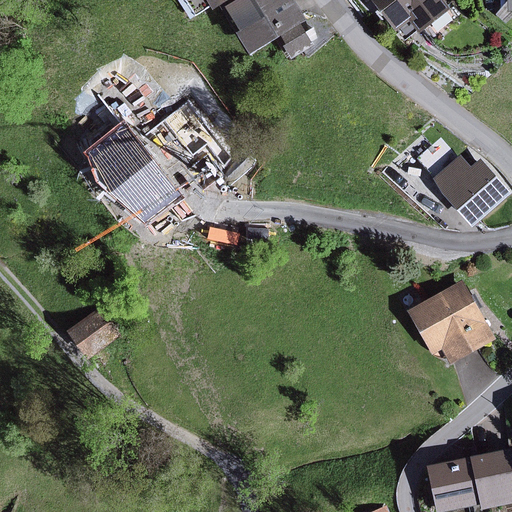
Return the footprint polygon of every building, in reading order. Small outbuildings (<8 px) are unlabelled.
[(214,0),(221,10),(233,2),(236,0),(214,0)] [(251,29),(247,32),(261,53),(288,34),(301,54),(321,41),(308,22),(315,18),(302,0),(236,0),(233,2),(251,29)] [(453,0),(382,0),(406,30),(420,20),(428,30),(459,6),(453,0)] [(147,190),(167,214),(200,185),(174,156),(166,162),(161,157),(158,159),(118,113),(86,140),(137,199),(147,190)] [(470,158),(465,162),(446,139),(423,158),(479,223),(511,194),(511,181),(491,157),(478,168),(470,158)] [(484,318),(464,280),(409,310),(434,358),(445,352),(452,364),(496,340),(484,318)] [(100,312),(76,329),(97,357),(120,341),(100,312)] [(489,500),(491,508),(511,503),(511,446),(437,463),(447,509),(489,500)]
